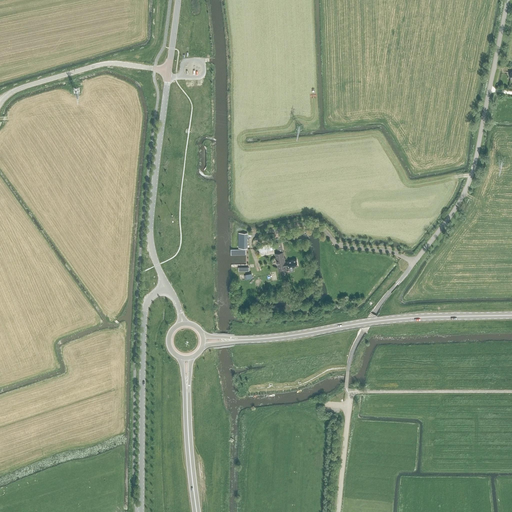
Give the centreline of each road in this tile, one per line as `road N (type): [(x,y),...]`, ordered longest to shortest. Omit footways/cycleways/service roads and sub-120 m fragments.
road 1 (unclassified): [(396,284),(468,184),(507,0)]
road 2 (trunk): [(236,340),(391,319),(511,315)]
road 3 (secondary): [(140,511),(144,306),(168,287)]
road 4 (tertiary): [(168,287),(150,240),(168,71)]
road 5 (tertiary): [(0,104),(17,89),(107,63),(168,71)]
